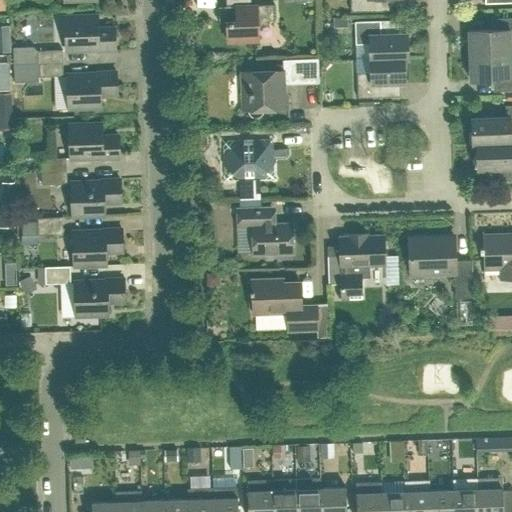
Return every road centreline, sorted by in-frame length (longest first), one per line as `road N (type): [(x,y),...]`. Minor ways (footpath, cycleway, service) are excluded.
road 1 (residential): [(67,358),(82,346),(140,335),(162,316),(152,0)]
road 2 (residential): [(443,201),(344,208),(320,190),(318,128),(333,116),(439,112)]
road 3 (residential): [(55,511),(51,396),(67,358)]
